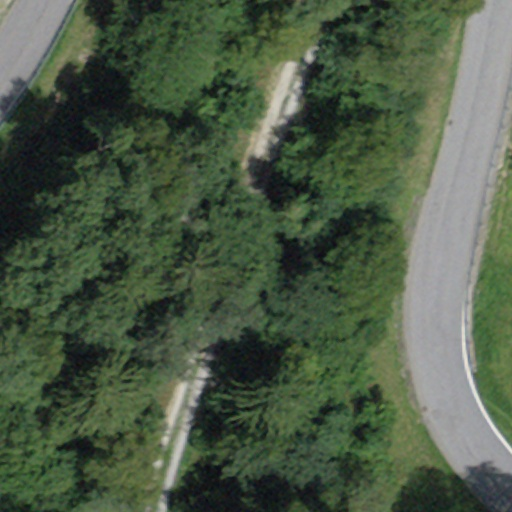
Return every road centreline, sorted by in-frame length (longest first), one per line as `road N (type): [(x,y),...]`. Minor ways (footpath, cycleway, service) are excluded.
road 1 (track): [(324,0),(179,438),(162,511)]
road 2 (residential): [(504,0),(451,421),(511,511)]
